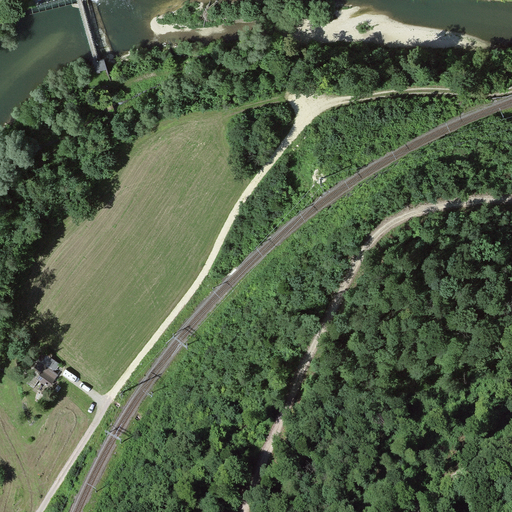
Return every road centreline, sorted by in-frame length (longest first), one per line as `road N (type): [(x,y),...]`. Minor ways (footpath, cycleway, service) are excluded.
road 1 (track): [(40,511),(106,402),(207,268),(256,179),(311,116),(347,99),(395,92),(511,88)]
road 2 (track): [(245,511),(319,336),(370,242),(424,210),(511,200)]
road 3 (track): [(388,226),(426,191),(511,160)]
road 4 (track): [(511,439),(449,477),(413,511)]
